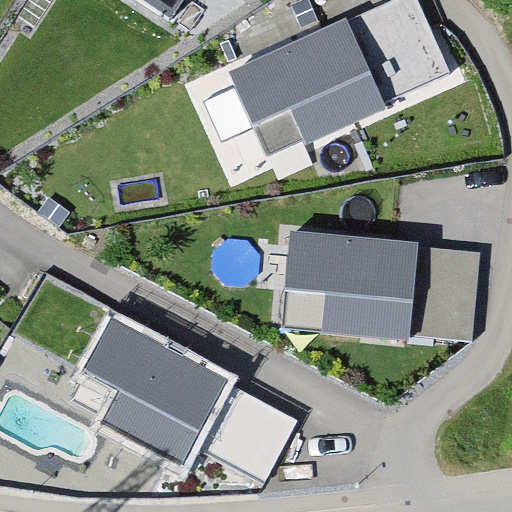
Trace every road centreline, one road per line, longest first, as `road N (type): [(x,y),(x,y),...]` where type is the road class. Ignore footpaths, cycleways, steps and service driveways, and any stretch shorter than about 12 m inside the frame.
road 1 (unknown): [(511,258),(504,309),(480,367),(427,423),(380,421)]
road 2 (unknown): [(454,0),(503,78),(511,120)]
